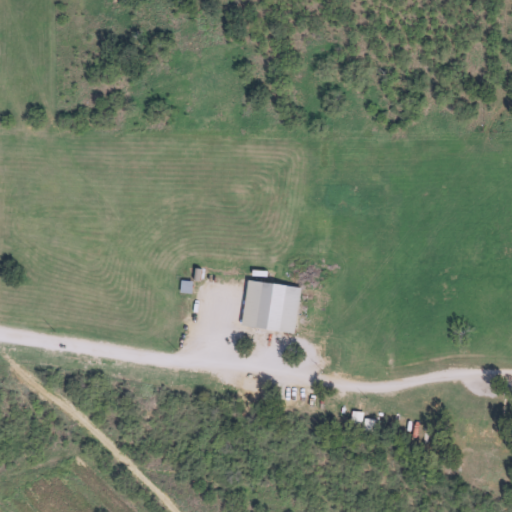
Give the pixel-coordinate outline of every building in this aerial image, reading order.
[(386,203),(355,203),(355,185),(386,185),(386,203)] [(250,209),(239,209),(239,197),(250,197),(250,209)] [(127,242),(116,242),(116,231),(127,231),(127,242)] [(478,248),(478,260),(465,260),(465,248),(478,248)] [(300,285),(295,332),(241,326),(247,279),(300,285)] [(374,418),(374,431),(363,431),(363,418),(374,418)] [(500,447),(461,442),(464,424),(502,429),(500,447)]
